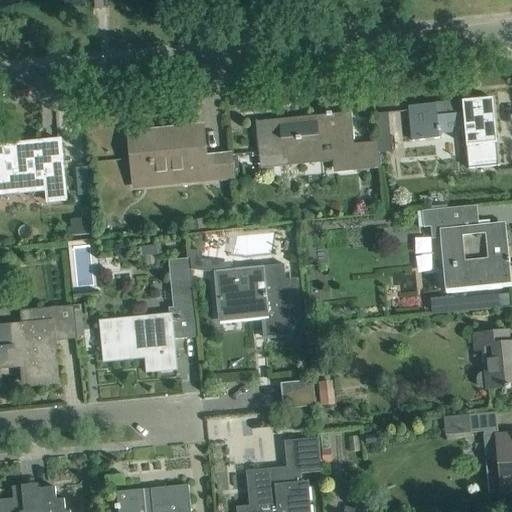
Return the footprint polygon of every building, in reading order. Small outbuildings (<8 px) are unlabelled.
[(493,99),(409,107),(412,142),(440,139),(440,132),(464,130),(468,169),(499,166),(493,99)] [(378,142),(354,144),(351,113),(332,114),(331,113),(326,113),(327,122),(281,124),(281,120),(256,122),(258,156),(285,154),(286,163),(320,161),(319,147),(332,146),(334,173),(373,171),(373,174),(379,173),(378,142)] [(129,133),(130,153),(133,187),(233,177),(232,155),(205,156),(203,128),(178,130),(179,135),(167,136),(167,131),(129,133)] [(0,189),(45,185),(47,201),(66,200),(60,141),(42,143),(42,145),(0,148),(0,189)] [(90,194),(88,170),(76,171),(78,195),(90,194)] [(434,210),(422,212),(424,228),(430,227),(431,239),(444,237),(448,268),(450,289),(491,285),(511,283),(505,228),(486,229),(486,226),(477,227),(477,221),(472,221),(471,208),(477,208),(477,206),(457,208),(434,210)] [(190,220),(191,229),(206,227),(205,218),(190,220)] [(69,237),(84,236),(83,224),(68,225),(69,237)] [(170,314),(100,322),(102,343),(104,363),(146,359),(147,373),(177,370),(174,340),(198,338),(196,318),(192,281),(191,264),(174,266),(175,282),(178,308),(169,309),(170,314)] [(284,265),(215,272),(218,299),(220,319),(263,314),(265,338),(291,336),(289,313),(300,306),(298,284),(285,279),(284,265)] [(455,297),(431,300),(432,314),(457,312),(456,300),(455,297)] [(0,327),(0,367),(23,365),(25,385),(58,382),(53,334),(75,332),(76,340),(78,340),(76,320),(75,307),(21,311),(22,326),(0,327)] [(488,333),(474,335),(476,351),(484,350),(486,371),(482,371),(479,374),(477,378),(478,383),(480,386),(484,389),(488,388),(488,390),(506,388),(506,389),(510,389),(510,388),(511,387),(511,343),(509,343),(507,332),(488,333)] [(283,410),(303,408),(315,407),(313,381),(281,384),(283,410)] [(496,413),(476,415),(469,416),(471,434),(484,433),(490,494),(511,492),(511,493),(511,435),(498,437),(496,413)] [(239,509),(239,511),(309,511),(307,484),(300,485),(299,473),(321,471),(318,441),(287,444),(289,473),(267,475),(267,472),(249,473),(252,508),(239,509)] [(330,450),(322,450),(323,463),(331,463),(330,450)] [(0,511),(70,511),(71,511),(65,511),(65,499),(57,500),(55,488),(39,489),(39,497),(34,498),(35,506),(25,508),(22,486),(12,487),(13,499),(0,500),(0,511)] [(118,509),(118,511),(191,511),(190,505),(188,486),(151,489),(151,491),(144,492),(144,490),(117,493),(118,506),(115,506),(116,510),(118,509)]
